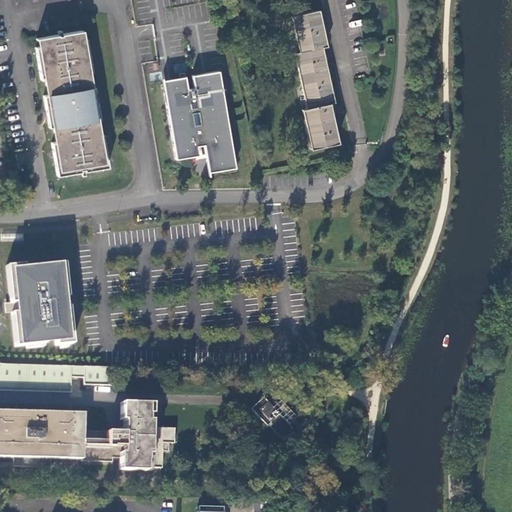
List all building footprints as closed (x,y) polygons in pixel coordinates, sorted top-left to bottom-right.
[(302,110),(310,149),(337,143),(329,104),(333,103),(321,48),(326,47),(319,11),(292,17),(300,53),(296,54),(307,109),(302,110)] [(84,172),(107,168),(102,134),(97,135),(95,120),(99,119),(94,87),(89,88),(87,72),(91,72),(85,39),(81,40),(79,31),(60,35),(60,36),(57,36),(57,35),(38,38),(39,47),(35,48),(40,80),(45,80),(47,95),(43,96),(48,128),(53,127),(55,142),(51,143),(52,151),(56,176),(80,172),(80,170),(83,170),(84,172)] [(208,172),(235,167),(221,88),(218,70),(191,75),(193,87),(187,88),(185,76),(161,80),(175,159),(198,155),(197,146),(203,145),(208,172)] [(4,266),(7,303),(14,303),(15,312),(8,313),(9,324),(11,347),(51,343),(51,347),(69,345),(66,308),(62,308),(61,299),(65,298),(62,264),(22,268),(21,264),(4,266)] [(110,385),(111,367),(32,365),(0,364),(0,389),(70,391),(70,376),(83,377),(83,384),(110,385)] [(263,397),(251,409),(267,425),(268,425),(281,439),(292,428),(263,397)] [(168,440),(170,440),(174,440),(174,426),(151,425),(151,418),(148,418),(148,401),(121,400),(120,418),(123,418),(123,430),(119,430),(120,429),(112,429),(112,430),(82,429),(82,411),(54,410),(0,409),(0,455),(13,456),(13,465),(50,466),(50,456),(81,456),(81,459),(112,460),(112,458),(120,458),(120,464),(162,465),(163,451),(163,448),(167,449),(168,440)]
